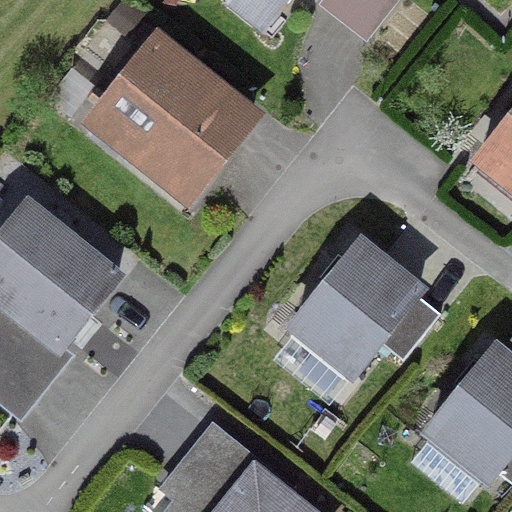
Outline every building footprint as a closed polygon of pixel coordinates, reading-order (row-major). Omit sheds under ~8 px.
[(260,0),(274,11),(282,0),(260,0)] [(394,12),(378,0),(334,0),(324,13),(367,46),(394,12)] [(90,125),(183,199),(246,121),(153,47),(90,125)] [(511,116),(476,161),(511,189),(511,116)] [(56,352),(112,282),(22,210),(0,236),(0,307),(5,311),(0,317),(0,399),(15,411),(60,355),(56,352)] [(398,364),(436,318),(353,251),(292,327),(351,375),(375,345),(398,364)] [(491,474),(511,491),(511,375),(488,356),(427,432),(486,480),(491,474)] [(296,511),(253,476),(222,511),(296,511)]
